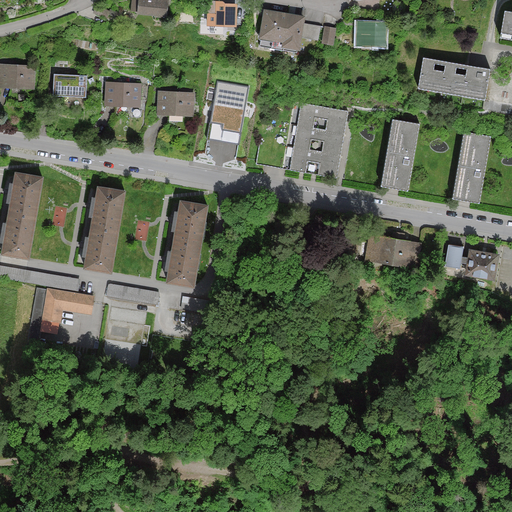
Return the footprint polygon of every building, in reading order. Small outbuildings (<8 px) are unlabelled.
[(169,0),(140,0),(139,17),(168,19),(169,0)] [(226,2),(210,2),(209,30),(237,31),(238,6),(225,6),(226,2)] [(305,17),(265,12),(261,39),(284,43),(284,47),(301,50),(305,17)] [(358,48),(389,47),(388,22),(356,23),(358,48)] [(337,31),(324,29),(321,45),(334,47),(337,31)] [(470,66),(425,58),(419,90),(486,101),(492,70),(470,66)] [(0,89),(35,91),(36,66),(0,65),(0,89)] [(53,98),(85,98),(86,76),(53,76),(53,98)] [(105,108),(141,110),(142,86),(107,84),(105,108)] [(159,118),(195,118),(195,95),(159,95),(159,118)] [(336,178),(347,111),(295,101),(283,166),(269,164),(256,162),(256,164),(268,166),(336,178)] [(209,139),(244,145),(248,120),(213,114),(209,139)] [(423,124),(394,120),(383,188),(412,193),(423,124)] [(493,137),(464,132),(453,201),(482,205),(493,137)] [(15,173),(2,257),(33,261),(45,177),(15,173)] [(98,187),(85,266),(111,271),(124,191),(98,187)] [(179,198),(166,281),(194,286),(207,202),(179,198)] [(318,220),(296,217),(294,235),(315,238),(318,220)] [(423,244),(369,235),(365,263),(418,272),(423,244)] [(464,248),(449,245),(445,268),(460,271),(464,248)] [(501,254),(470,250),(466,276),(498,281),(501,254)] [(77,278),(0,266),(0,279),(75,291),(77,278)] [(160,294),(110,285),(107,298),(157,307),(160,294)] [(95,296),(47,289),(43,321),(62,324),(64,311),(93,315),(95,296)] [(210,302),(183,297),(181,311),(207,315),(210,302)] [(112,310),(113,336),(146,335),(145,309),(112,310)]
